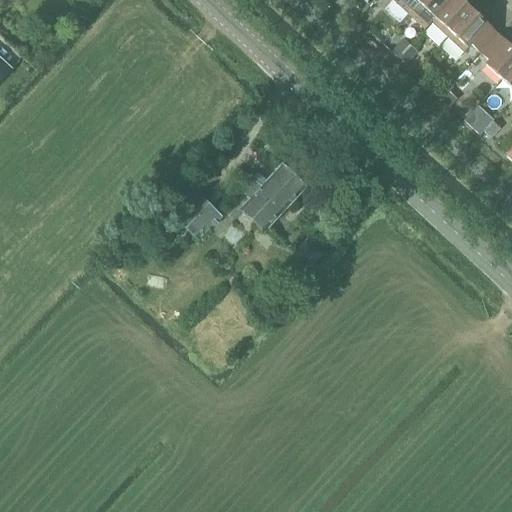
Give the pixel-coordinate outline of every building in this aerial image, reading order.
[(388,0),(407,18),(416,8),(416,9),(424,0),(388,0)] [(432,24),(453,0),(424,0),(416,9),(432,24)] [(448,38),(472,12),(459,0),(453,0),(432,24),(448,38)] [(480,55),(498,36),(472,12),(448,38),(464,53),(471,46),(480,55)] [(502,82),(511,71),(511,41),(510,40),(506,43),(498,36),(480,55),(488,62),(485,66),(502,82)] [(403,41),(394,51),(401,57),(410,48),(403,41)] [(408,64),(417,54),(410,48),(401,57),(408,64)] [(0,81),(10,71),(0,61),(0,81)] [(511,90),(511,71),(502,82),(511,90)] [(485,117),(476,127),(484,133),(493,124),(485,117)] [(490,139),(499,130),(493,124),(484,133),(490,139)] [(265,233),(306,190),(283,168),(264,189),(253,179),(242,191),(250,198),(248,200),(251,203),(242,212),(265,233)] [(195,194),(173,219),(195,240),(217,215),(195,194)] [(306,240),(291,256),(307,271),(322,255),(306,240)]
